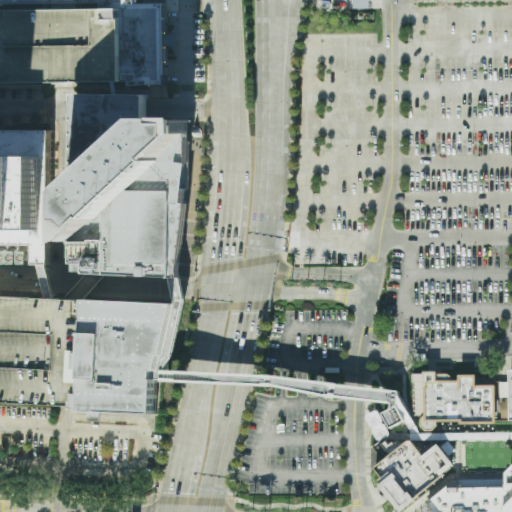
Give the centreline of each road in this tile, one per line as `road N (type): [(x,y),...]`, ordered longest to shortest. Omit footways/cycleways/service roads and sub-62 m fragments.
road 1 (secondary): [(273,156),(274,0)]
road 2 (secondary): [(205,511),(234,378)]
road 3 (secondary): [(254,285),(273,156)]
road 4 (secondary): [(219,286),(192,410)]
